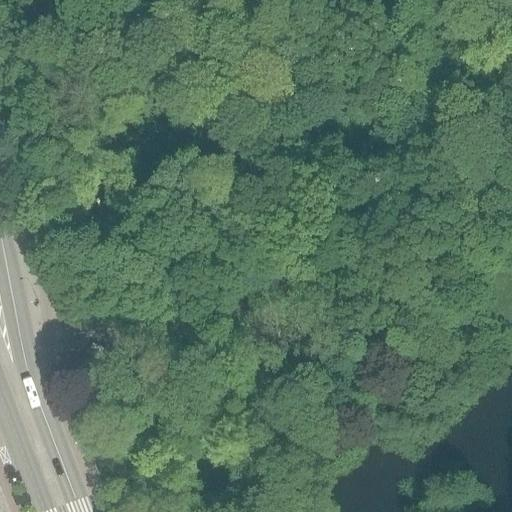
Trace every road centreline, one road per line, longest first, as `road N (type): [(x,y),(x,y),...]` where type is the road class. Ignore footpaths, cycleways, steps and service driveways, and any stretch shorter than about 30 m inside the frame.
road 1 (secondary): [(73,511),(26,388),(0,264)]
road 2 (secondary): [(0,376),(50,511)]
